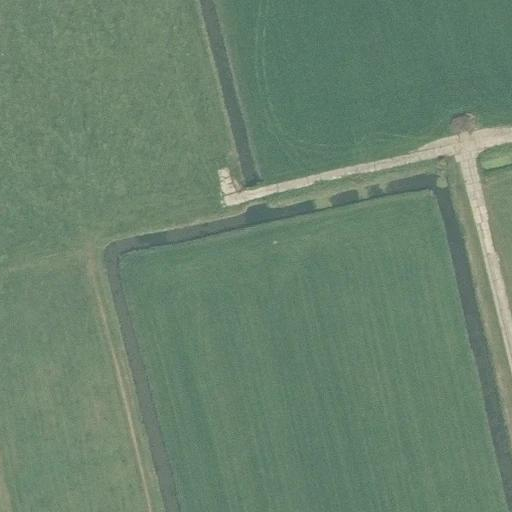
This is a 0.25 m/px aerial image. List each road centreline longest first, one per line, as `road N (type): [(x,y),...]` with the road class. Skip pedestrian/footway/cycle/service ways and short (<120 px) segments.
road 1 (track): [(224,198),(511,137)]
road 2 (track): [(511,357),(459,148)]
